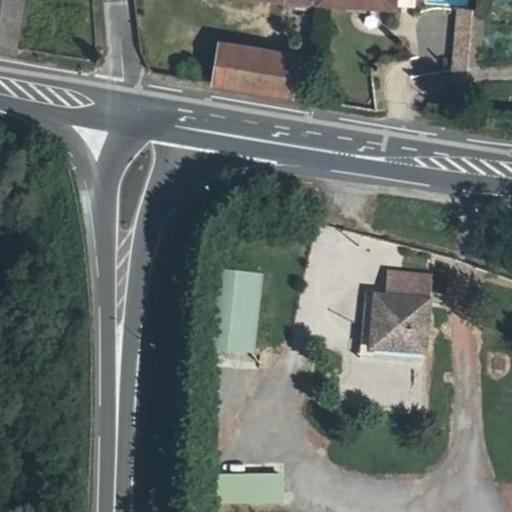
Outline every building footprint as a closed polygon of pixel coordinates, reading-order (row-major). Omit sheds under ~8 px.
[(22,0),(0,0),(0,50),(12,53),(22,0)] [(392,0),(316,0),(316,4),(392,11),(392,0)] [(484,13),(458,10),(456,38),(481,41),(484,13)] [(481,41),(456,38),(454,71),(479,67),(481,41)] [(218,81),(269,90),(271,69),(249,65),(251,47),(224,43),(218,81)] [(271,69),(269,90),(295,94),(300,54),(251,47),(249,65),(271,69)] [(262,273),(217,268),(207,349),(253,354),(262,273)] [(372,347),(380,294),(369,292),(360,353),(422,362),(423,354),(372,347)] [(372,347),(423,354),(431,301),(380,294),(372,347)] [(281,505),(281,474),(208,475),(208,505),(281,505)]
